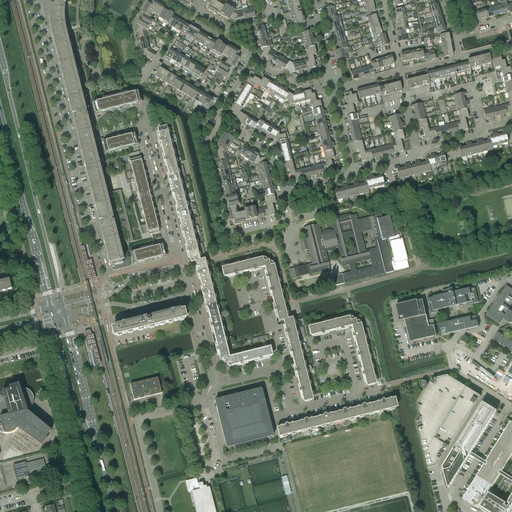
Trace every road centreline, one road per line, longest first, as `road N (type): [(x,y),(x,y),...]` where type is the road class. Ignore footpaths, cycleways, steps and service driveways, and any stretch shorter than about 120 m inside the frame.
road 1 (secondary): [(61,304),(0,56)]
road 2 (secondary): [(0,106),(50,307)]
road 3 (residential): [(106,276),(68,131)]
road 4 (residential): [(31,0),(60,126),(68,131)]
road 5 (residential): [(138,125),(169,247),(178,250)]
road 6 (residential): [(68,131),(38,0)]
road 7 (residential): [(178,250),(147,122)]
road 8 (residential): [(64,315),(190,294)]
road 9 (residential): [(282,192),(271,153),(217,118),(227,99)]
road 10 (secondary): [(52,318),(90,432)]
road 11 (secondary): [(90,432),(64,315)]
